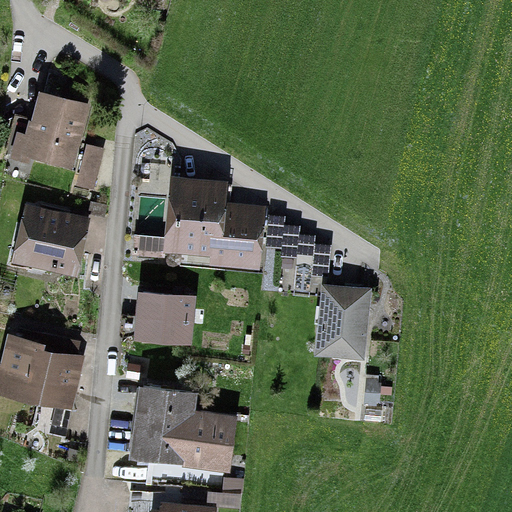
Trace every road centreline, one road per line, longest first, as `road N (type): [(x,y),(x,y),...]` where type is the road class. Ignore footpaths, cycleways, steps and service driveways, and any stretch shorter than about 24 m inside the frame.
road 1 (residential): [(132,103),(94,465)]
road 2 (residential): [(132,103),(379,261)]
road 3 (residential): [(23,0),(44,29),(122,76),(132,103)]
